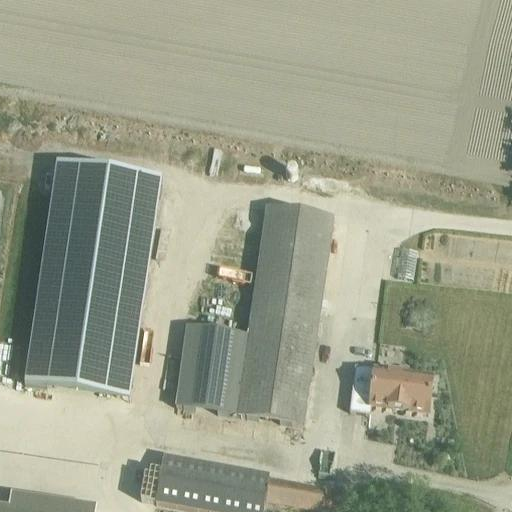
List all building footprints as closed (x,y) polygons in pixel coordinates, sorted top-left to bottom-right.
[(55,172),(33,329),(137,344),(160,188),(55,172)] [(266,213),(248,340),(236,420),(303,430),(333,223),(266,213)] [(401,254),(397,281),(413,284),(417,256),(401,254)] [(236,420),(248,340),(187,331),(175,411),(236,420)] [(399,376),(354,370),(349,416),(369,418),(371,411),(428,419),(433,381),(406,377),(407,371),(400,370),(399,376)] [(75,473),(76,455),(55,453),(53,472),(75,473)] [(162,461),(154,508),(175,511),(262,511),(264,506),(269,480),(162,461)]
